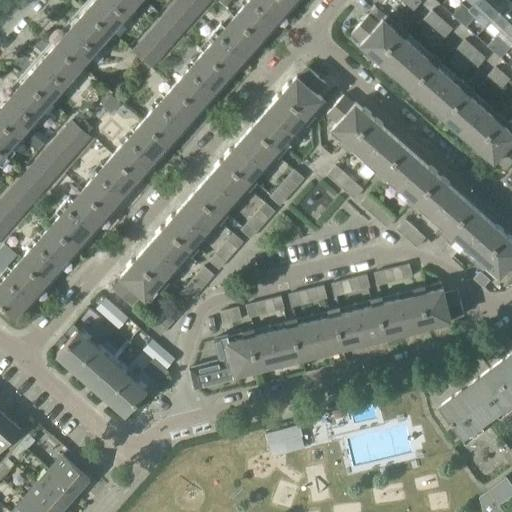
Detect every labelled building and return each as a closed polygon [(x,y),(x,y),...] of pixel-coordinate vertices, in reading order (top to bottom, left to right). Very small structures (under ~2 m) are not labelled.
[(92,0),(0,105),(0,161),(2,163),(15,149),(10,145),(137,0),(92,0)] [(0,300),(16,314),(97,222),(291,0),(246,0),(225,25),(221,21),(208,35),(212,39),(74,197),(69,193),(57,208),(61,211),(0,280),(0,300)] [(175,0),(132,50),(151,66),(196,15),(209,0),(175,0)] [(408,0),(406,3),(413,9),(420,0),(408,0)] [(491,19),(508,0),(476,0),(474,3),(491,19)] [(508,35),(511,30),(511,1),(510,0),(508,0),(491,19),(508,35)] [(459,19),(469,8),(462,2),(452,13),(459,19)] [(469,8),(459,19),(466,25),(475,14),(469,8)] [(430,24),(439,15),(432,9),(423,18),(430,24)] [(506,118),(498,110),(494,115),(470,93),(473,89),(465,81),(461,86),(437,64),(440,60),(432,52),(428,57),(404,35),(407,31),(399,23),(395,27),(383,17),(378,22),(368,13),(351,31),(362,41),(360,42),(367,48),(367,51),(373,56),(376,56),(379,58),(379,61),(384,66),(387,66),(404,81),(433,106),(433,109),(438,114),(441,114),(444,116),(444,119),(450,124),(453,124),(477,145),(477,149),(483,153),(486,153),(493,159),(494,158),(505,168),(511,159),(511,139),(511,137),(511,130),(502,122),(506,118)] [(439,15),(430,24),(437,30),(445,20),(439,15)] [(445,20),(437,30),(444,36),(452,27),(445,20)] [(494,50),(504,39),(497,33),(487,44),(494,50)] [(463,53),(472,44),(465,38),(456,47),(463,53)] [(504,39),(494,50),(500,56),(511,45),(504,39)] [(472,44),(463,53),(470,59),(478,50),(472,44)] [(478,50),(470,59),(476,65),(485,56),(478,50)] [(307,122),(315,114),(310,110),(322,97),(317,92),(326,82),(307,65),(298,76),(296,74),(290,81),(287,81),(282,87),(282,90),(280,93),(277,93),(272,99),(272,102),(232,147),(229,147),(224,153),(224,156),(222,158),(219,159),(213,165),(214,168),(174,213),(171,213),(165,219),(166,222),(163,225),(160,225),(155,231),(155,235),(134,258),(131,258),(125,264),(126,268),(120,274),(121,276),(112,286),(131,303),(140,292),(145,297),(157,284),(161,288),(168,279),(164,275),(186,251),(191,254),(198,246),(194,242),(215,217),(220,221),(227,213),(223,209),(245,184),(249,188),(256,180),(252,176),(274,151),(278,155),(279,154),(286,146),(281,143),(303,118),(307,122)] [(494,81),(502,71),(496,65),(487,75),(494,81)] [(502,71),(494,81),(501,87),(509,77),(502,71)] [(326,112),(329,114),(337,121),(332,126),(345,137),(341,142),(350,149),(354,145),(356,147),(378,166),(374,171),(383,178),(387,174),(388,175),(411,196),(408,200),(416,208),(420,203),(421,204),(445,225),(441,230),(449,237),(453,233),(478,254),(474,259),(482,266),(486,262),(499,274),(503,268),(511,276),(511,236),(509,233),(505,234),(503,232),(503,228),(497,223),(494,223),(449,184),(449,180),(443,175),(439,175),(437,173),(436,169),(430,164),(427,165),(382,125),(382,121),(376,116),(373,116),(371,115),(370,111),(364,106),(361,106),(355,100),(353,102),(343,93),(326,112)] [(0,237),(90,135),(71,119),(0,199),(0,237)] [(337,166),(328,175),(334,181),(343,172),(338,167),(337,166)] [(295,169),(289,175),(298,184),(304,177),(295,169)] [(343,172),(334,181),(341,188),(350,178),(343,172)] [(289,175),(283,181),(292,190),(298,184),(289,175)] [(350,178),(341,188),(348,194),(357,184),(350,178)] [(283,181),(276,188),(286,197),(292,190),(283,181)] [(357,184),(348,194),(354,200),(363,190),(362,189),(357,184)] [(271,194),(270,195),(279,204),(286,197),(276,188),(271,194)] [(368,195),(360,205),(366,211),(375,201),(369,196),(368,195)] [(265,201),(259,207),(268,216),(274,210),(265,201)] [(375,201),(366,211),(372,217),(381,207),(375,201)] [(259,207),(253,214),(262,222),(268,216),(259,207)] [(381,207),(372,217),(379,223),(388,213),(381,207)] [(388,213),(379,223),(386,230),(389,226),(395,220),(393,219),(388,213)] [(253,214),(246,220),(256,229),(262,222),(253,214)] [(242,225),(240,227),(247,234),(249,236),(256,229),(246,220),(242,225)] [(404,222),(395,231),(401,237),(410,228),(405,222),(404,222)] [(410,228),(401,237),(408,243),(417,234),(410,228)] [(232,230),(226,237),(235,246),(242,239),(232,230)] [(417,234),(408,243),(415,250),(424,240),(417,234)] [(226,237),(220,243),(229,252),(235,247),(235,246),(226,237)] [(220,243),(213,250),(223,259),(229,252),(220,243)] [(440,250),(449,259),(456,252),(446,243),(440,250)] [(208,256),(207,257),(217,266),(223,259),(213,250),(208,256)] [(201,264),(196,269),(206,278),(212,272),(202,263),(201,264)] [(407,266),(398,268),(401,281),(408,279),(410,279),(407,266)] [(398,268),(390,270),(393,283),(393,282),(401,281),(398,268)] [(196,269),(190,275),(200,284),(206,278),(196,269)] [(390,270),(381,272),(384,285),(393,283),(390,270)] [(381,272),(372,274),(374,287),(375,286),(384,285),(381,272)] [(472,280),(482,288),(488,281),(479,273),(472,280)] [(190,275),(184,282),(193,291),(200,284),(190,275)] [(364,276),(355,278),(358,290),(367,288),(364,276)] [(355,278),(347,280),(349,292),(358,290),(355,278)] [(347,280),(337,282),(340,294),(349,292),(347,280)] [(178,288),(178,289),(187,298),(193,291),(184,282),(178,288)] [(337,282),(329,283),(331,296),(332,296),(340,294),(337,282)] [(414,292),(411,293),(383,300),(381,295),(370,298),(372,303),(340,311),(339,306),(328,308),(329,314),(297,322),(296,316),(285,319),(286,325),(255,333),(253,327),(242,330),(244,335),(228,339),(227,334),(213,337),(219,359),(188,366),(193,387),(238,376),(237,372),(244,370),(246,372),(253,370),(255,367),(258,367),(261,368),(268,366),(270,364),(328,349),(331,350),(339,348),(340,346),(343,345),(346,347),(354,345),(355,342),(414,328),(417,329),(424,327),(426,324),(429,324),(432,325),(440,323),(441,321),(450,318),(450,316),(463,313),(457,289),(444,292),(442,286),(425,290),(424,284),(413,287),(414,292)] [(321,285),(312,287),(316,300),(323,298),(324,298),(321,285)] [(312,287),(304,289),(307,302),(316,300),(312,287)] [(304,289),(295,291),(298,304),(307,302),(304,289)] [(295,291),(286,293),(288,306),(289,305),(298,304),(295,291)] [(171,296),(167,300),(176,309),(182,304),(172,295),(171,296)] [(278,295),(269,297),(272,310),(281,308),(278,295)] [(108,317),(117,307),(105,296),(96,307),(108,317)] [(269,297),(261,298),(264,311),(272,310),(269,297)] [(261,298),(252,300),(255,313),(264,311),(261,298)] [(161,307),(160,307),(170,316),(176,309),(167,300),(161,307)] [(252,300),(244,302),(246,315),(255,313),(252,300)] [(233,304),(225,306),(228,319),(236,317),(233,304)] [(225,306),(217,308),(220,321),(228,319),(225,306)] [(117,307),(108,317),(119,327),(128,316),(117,307)] [(160,307),(154,314),(163,323),(170,316),(160,307)] [(149,319),(147,321),(157,330),(163,323),(154,314),(149,319)] [(68,362),(89,338),(78,328),(57,352),(68,362)] [(80,372),(101,349),(89,338),(68,362),(80,372)] [(154,358),(163,348),(152,338),(143,348),(154,358)] [(163,348),(154,358),(165,368),(174,358),(163,348)] [(101,349),(80,372),(91,383),(112,359),(101,349)] [(511,350),(437,406),(461,439),(511,401),(511,350)] [(112,359),(91,383),(103,393),(124,369),(112,359)] [(124,369),(103,393),(114,403),(135,379),(124,369)] [(135,379),(114,403),(126,413),(147,389),(135,379)] [(6,414),(0,421),(0,450),(20,427),(6,414)] [(21,442),(27,448),(35,438),(29,433),(21,442)] [(27,448),(21,442),(12,452),(18,457),(27,448)] [(511,450),(510,448),(503,453),(510,463),(511,462),(511,450)] [(49,467),(76,491),(89,477),(62,453),(49,467)] [(0,465),(0,475),(1,476),(9,467),(3,462),(0,465)] [(76,491),(49,467),(36,482),(63,506),(76,491)] [(506,476),(485,492),(498,505),(511,494),(511,483),(509,480),(506,476)] [(58,511),(63,506),(36,482),(23,496),(41,511),(58,511)] [(505,511),(498,505),(485,492),(479,496),(482,511),(505,511)] [(41,511),(23,496),(11,511),(41,511)]
